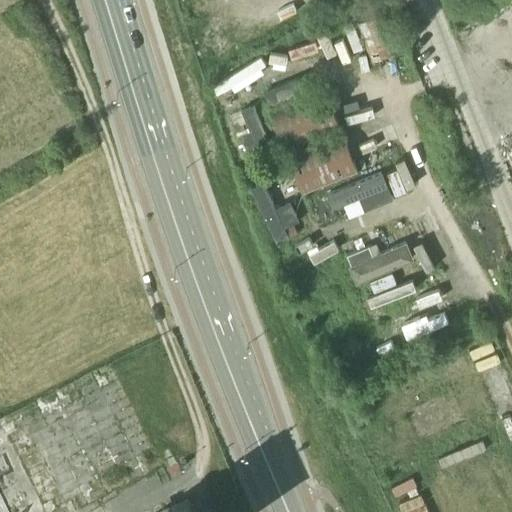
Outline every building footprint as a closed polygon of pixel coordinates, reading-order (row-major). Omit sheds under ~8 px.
[(290,0),(240,0),(199,22),(220,62),(301,20),(290,0)] [(397,50),(382,10),(354,20),(369,61),(397,50)] [(0,118),(55,92),(33,47),(20,54),(6,26),(0,28),(0,118)] [(222,92),(274,67),(267,53),(215,78),(222,92)] [(300,76),(266,90),(272,104),(306,90),(300,76)] [(338,124),(322,86),(267,109),(283,147),(338,124)] [(271,148),(252,103),(241,108),(244,116),(235,120),(251,157),(271,148)] [(359,168),(345,135),(288,159),(302,192),(359,168)] [(393,197),(382,170),(327,192),(333,206),(359,196),(364,208),(393,197)] [(275,206),(263,180),(250,186),(275,240),(287,234),(284,226),(298,219),(289,200),(275,206)] [(443,263),(452,259),(445,242),(450,240),(440,215),(425,222),(443,263)] [(294,224),(287,227),(290,235),(298,231),(294,224)] [(369,244),(348,253),(352,262),(349,264),(356,281),(414,257),(406,240),(373,254),(369,244)] [(415,276),(371,292),(375,302),(419,286),(415,276)] [(447,299),(422,312),(426,320),(451,307),(447,299)] [(384,338),(419,325),(416,317),(381,330),(384,338)] [(85,454),(52,470),(66,499),(99,483),(85,454)] [(408,511),(432,511),(425,493),(404,501),(408,511)] [(173,511),(171,511),(194,511),(187,498),(170,507),(173,511)]
